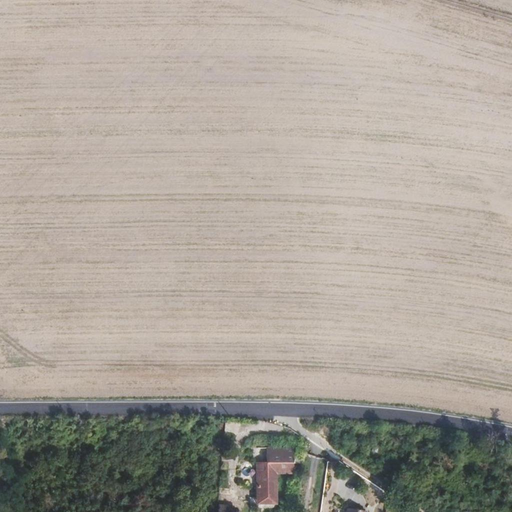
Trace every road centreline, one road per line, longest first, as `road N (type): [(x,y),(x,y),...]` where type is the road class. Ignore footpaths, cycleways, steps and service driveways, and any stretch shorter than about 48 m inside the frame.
road 1 (unclassified): [(0,409),(290,410)]
road 2 (unclassified): [(290,410),(511,434)]
road 3 (residential): [(290,410),(431,511)]
